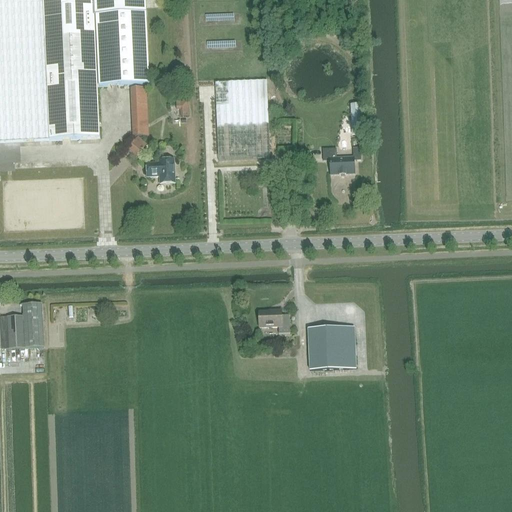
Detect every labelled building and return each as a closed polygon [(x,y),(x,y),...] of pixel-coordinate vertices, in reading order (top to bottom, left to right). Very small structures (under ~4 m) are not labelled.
[(0,0),(0,143),(100,139),(97,88),(149,85),(145,0),(0,0)] [(270,159),(267,81),(215,83),(218,161),(270,159)] [(350,137),(359,137),(359,106),(350,106),(350,137)] [(330,162),(331,176),(339,176),(339,177),(346,176),(346,175),(355,175),(354,161),(361,161),(360,148),(353,149),(353,158),(337,159),(336,149),(323,150),(323,162),(330,162)] [(159,161),(159,164),(146,165),(147,178),(159,178),(160,185),(175,184),(174,160),(159,161)] [(23,306),(23,317),(0,318),(0,350),(43,348),(42,305),(23,306)] [(137,305),(137,317),(173,317),(173,305),(137,305)] [(279,335),(290,335),(289,316),(281,316),(281,312),(272,312),(272,313),(259,314),(260,329),(279,328),(279,335)] [(127,331),(127,323),(112,322),(112,331),(127,331)] [(310,372),(355,370),(354,329),(308,330),(310,372)]
